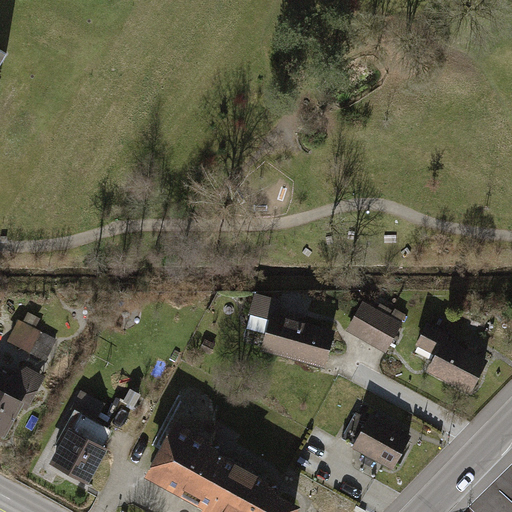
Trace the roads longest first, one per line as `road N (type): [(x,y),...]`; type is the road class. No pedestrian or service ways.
road 1 (track): [(0,248),(67,243),(128,226),(290,223),(367,205),(511,237)]
road 2 (tertiary): [(427,511),(511,424)]
